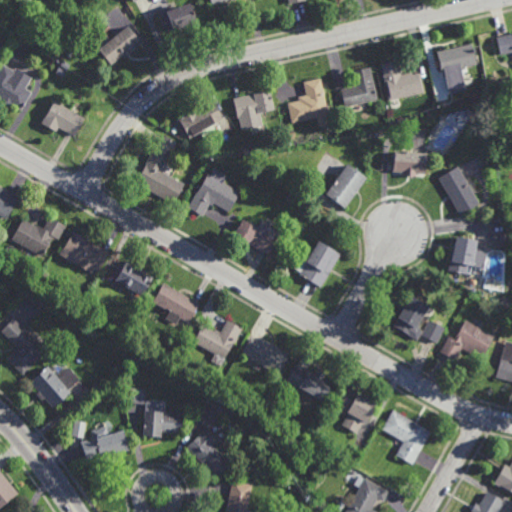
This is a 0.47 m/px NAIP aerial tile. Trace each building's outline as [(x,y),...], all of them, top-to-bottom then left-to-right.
[(173,34),(172,31),(165,33),(159,16),(190,5),(197,26),(173,34)] [(129,28),(132,25),(143,40),(124,54),(123,52),(111,62),(99,46),(126,24),(129,28)] [(511,50),(500,54),(495,36),(511,31),(511,50)] [(462,81),(445,85),(442,71),(440,71),(435,50),(470,41),(475,63),(458,67),(462,81)] [(400,73),(411,70),(411,72),(419,70),(424,91),(388,100),(380,62),(397,58),(400,73)] [(21,109),(0,97),(0,68),(3,63),(17,71),(12,79),(31,90),(21,109)] [(344,107),(339,88),(353,84),(350,70),(368,65),(377,99),(344,107)] [(63,77),(56,72),(59,67),(66,72),(63,77)] [(292,121),(289,101),(300,99),(299,94),(306,93),(303,79),(322,75),(329,113),(292,121)] [(264,124),(242,129),(239,117),(234,96),(271,88),(275,106),(261,110),(264,124)] [(212,123),(217,133),(205,139),(201,132),(190,138),(180,119),(178,120),(177,118),(212,98),(223,117),(212,123)] [(75,136),(58,126),(56,130),(41,122),(54,99),(85,117),(75,136)] [(288,139),(286,132),(295,130),(296,137),(288,139)] [(245,155),(242,150),(248,147),(251,152),(245,155)] [(173,203),(135,182),(154,149),(169,157),(161,171),(184,184),(173,203)] [(422,173),(413,172),(413,176),(402,175),(402,171),(390,170),(391,149),(424,152),(422,173)] [(496,163),(493,157),(502,152),(505,157),(496,163)] [(342,208),(322,194),(345,163),(365,177),(342,208)] [(458,214),(436,177),(456,166),(478,203),(458,214)] [(227,175),(223,181),(239,191),(228,211),(211,202),(202,216),(187,207),(207,173),(210,174),(214,167),(227,175)] [(6,219),(0,215),(0,186),(18,197),(6,219)] [(292,201),(286,198),(290,190),(296,194),(292,201)] [(277,228),(281,230),(268,254),(233,235),(242,218),(257,227),(262,218),(265,220),(270,212),(282,219),(277,228)] [(57,239),(52,236),(41,256),(11,238),(23,218),(36,226),(37,224),(43,228),(50,216),(65,225),(57,239)] [(96,245),(97,244),(110,251),(98,271),(94,269),(92,273),(60,253),(74,230),(92,241),(91,242),(96,245)] [(482,267),(470,264),(470,266),(465,265),(464,273),(445,269),(447,260),(448,261),(453,234),(475,239),(472,249),(485,252),(482,267)] [(320,285),(299,273),(300,271),(294,267),(300,258),(307,262),(318,242),(338,253),(320,285)] [(142,295),(115,279),(125,261),(153,277),(142,295)] [(200,303),(188,322),(180,317),(176,324),(165,317),(169,311),(152,301),(163,281),(200,303)] [(415,340),(392,326),(396,318),(395,317),(408,295),(426,306),(414,326),(421,331),(415,340)] [(506,310),(498,307),(501,297),(510,300),(506,310)] [(22,375),(5,358),(16,346),(0,330),(12,317),(46,349),(22,375)] [(234,344),(233,344),(221,366),(210,360),(214,354),(193,342),(203,324),(214,330),(215,328),(220,331),(227,319),(243,329),(234,344)] [(435,343),(419,335),(428,319),(443,328),(435,343)] [(480,357),(474,354),(473,355),(461,348),(453,361),(438,352),(448,336),(453,339),(464,320),(492,336),(480,357)] [(291,353),(279,374),(243,354),(251,338),(259,342),(262,337),(291,353)] [(511,381),(495,377),(504,341),(511,343),(511,381)] [(57,377),(69,367),(79,379),(68,388),(71,392),(53,407),(45,397),(41,400),(36,393),(38,391),(29,380),(47,365),(57,377)] [(305,372),(306,370),(314,374),(316,371),(323,375),(321,378),(330,383),(319,402),(308,396),(310,393),(287,381),(295,366),(305,372)] [(144,403),(128,402),(129,387),(145,388),(144,403)] [(354,394),(356,392),(375,403),(364,424),(361,422),(355,434),(340,425),(346,414),(344,413),(345,412),(333,405),(343,387),(354,394)] [(181,434),(162,432),(161,437),(142,436),(145,399),(165,401),(165,411),(183,412),(181,434)] [(209,428),(197,416),(208,404),(220,416),(209,428)] [(411,465),(394,456),(402,442),(379,429),(391,409),(430,432),(411,465)] [(71,436),(83,437),(85,422),(73,420),(71,436)] [(109,433),(123,429),(129,450),(100,457),(100,455),(85,459),(80,441),(93,437),(91,430),(107,426),(109,433)] [(216,477),(186,447),(205,428),(218,440),(213,445),(230,463),(216,477)] [(511,492),(493,482),(503,464),(508,467),(511,461),(511,492)] [(0,507),(0,470),(18,493),(0,507)] [(382,502),(375,498),(369,510),(371,511),(343,511),(357,489),(352,485),(357,476),(387,493),(382,502)] [(225,511),(232,480),(253,484),(248,510),(254,511),(225,511)] [(497,511),(469,511),(474,503),(478,505),(485,492),(503,502),(497,511)] [(339,511),(337,511),(333,509),(339,499),(345,503),(339,511)]
